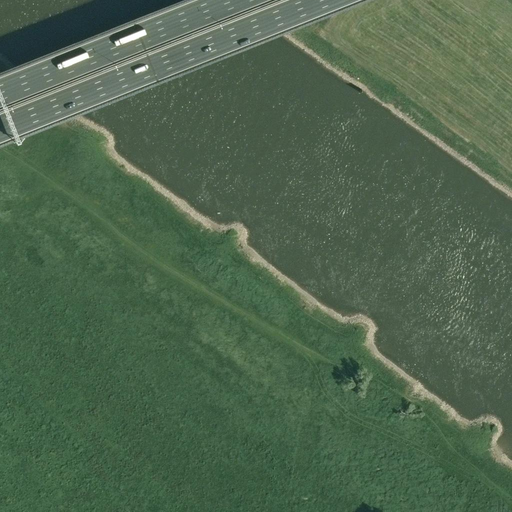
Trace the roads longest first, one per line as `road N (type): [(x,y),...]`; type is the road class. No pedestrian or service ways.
road 1 (motorway): [(0,126),(317,0)]
road 2 (motorway): [(230,0),(0,92)]
